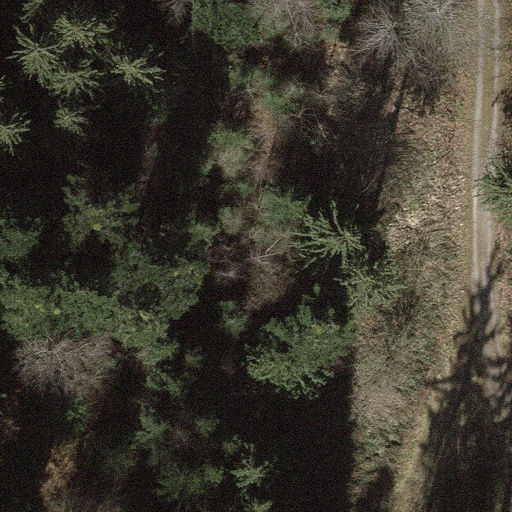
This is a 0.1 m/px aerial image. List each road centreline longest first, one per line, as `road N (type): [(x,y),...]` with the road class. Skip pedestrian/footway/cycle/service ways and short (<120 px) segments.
road 1 (track): [(486,0),(486,328),(511,469)]
road 2 (track): [(412,511),(486,328)]
